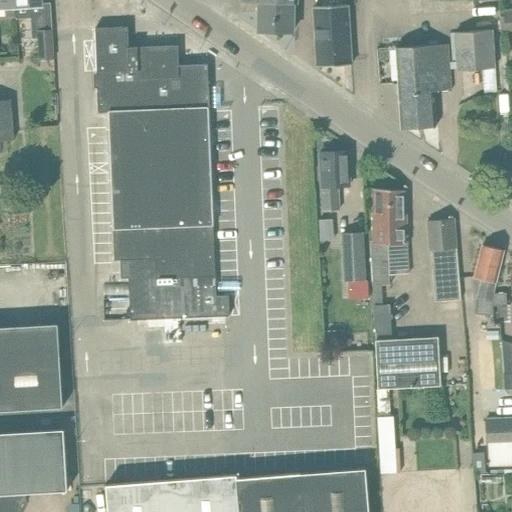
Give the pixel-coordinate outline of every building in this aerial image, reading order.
[(44,30),(42,4),(42,0),(14,0),(15,6),(15,19),(31,18),(32,39),(38,38),(37,31),(44,30)] [(240,0),(241,3),(259,3),(259,31),(293,32),(293,4),(298,4),(297,0),(240,0)] [(313,6),(316,46),(317,66),(352,64),(348,4),(313,6)] [(511,10),(503,11),(504,34),(511,33),(511,10)] [(216,295),(208,85),(207,65),(178,66),(178,45),(128,47),(128,26),(95,27),(98,112),(108,112),(114,260),(120,260),(121,278),(128,278),(130,320),(229,316),(228,295),(216,295)] [(457,70),(494,68),(491,29),(455,32),(457,70)] [(51,30),(44,30),(37,31),(38,38),(39,59),(52,58),(51,30)] [(396,47),(400,109),(401,129),(436,126),(433,91),(451,90),(448,43),(396,47)] [(390,50),(380,51),(380,61),(385,60),(390,55),(390,50)] [(15,55),(0,56),(0,66),(16,65),(15,55)] [(11,98),(0,99),(0,141),(14,140),(11,98)] [(350,185),(349,170),(348,150),(320,152),(321,172),(323,210),(339,209),(337,185),(350,185)] [(369,243),(371,287),(389,287),(388,245),(407,244),(406,190),(373,188),(373,242),(369,243)] [(456,246),(455,238),(454,218),(428,220),(430,249),(431,249),(436,299),(460,297),(456,246)] [(343,262),(345,282),(350,281),(364,281),(361,232),(342,234),(342,237),(345,237),(345,262),(343,262)] [(478,264),(474,277),(482,279),(478,297),(476,315),(493,316),(492,305),(506,305),(506,292),(493,293),(494,287),(499,269),(503,250),(482,244),(478,264)] [(364,281),(350,281),(351,299),(370,298),(368,280),(364,281)] [(390,305),(374,305),(382,472),(396,472),(394,417),(391,417),(389,388),(393,388),(442,386),(440,337),(392,339),(390,305)] [(0,410),(63,407),(58,323),(0,326),(0,410)] [(486,331),(486,339),(498,339),(498,331),(486,331)] [(343,332),(329,333),(330,347),(344,346),(343,332)] [(511,414),(488,416),(490,463),(511,461),(511,414)] [(68,491),(67,471),(64,429),(0,432),(0,511),(20,511),(27,500),(26,493),(68,491)] [(300,473),(303,511),(369,511),(366,468),(300,473)] [(303,511),(300,473),(237,478),(236,478),(238,511),(303,511)] [(237,474),(171,479),(173,511),(238,511),(236,478),(237,478),(237,474)] [(173,511),(171,479),(106,484),(108,511),(173,511)]
